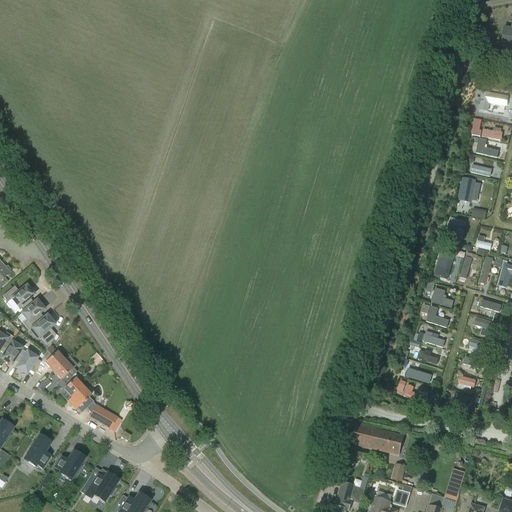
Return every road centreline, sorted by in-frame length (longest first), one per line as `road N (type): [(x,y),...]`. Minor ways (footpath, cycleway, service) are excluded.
road 1 (unclassified): [(322,511),(478,0)]
road 2 (primary): [(172,433),(0,183)]
road 3 (unclassified): [(0,375),(135,458),(172,433)]
